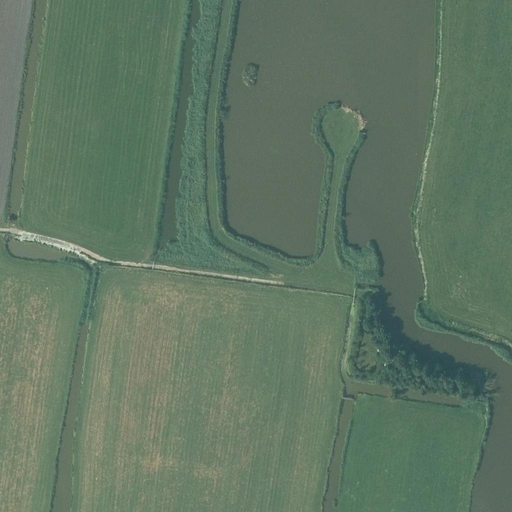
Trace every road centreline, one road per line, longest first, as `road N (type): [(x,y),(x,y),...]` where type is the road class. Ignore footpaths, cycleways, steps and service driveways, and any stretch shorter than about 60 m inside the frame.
road 1 (track): [(289,286),(287,271),(223,239),(212,219),(206,110),(225,0)]
road 2 (track): [(0,230),(100,259),(289,286)]
road 3 (track): [(355,400),(462,414),(470,424),(455,511)]
road 4 (track): [(289,286),(328,292),(339,329),(333,392),(340,397)]
